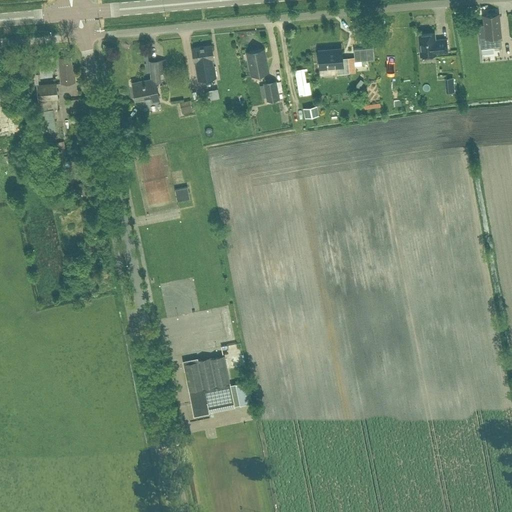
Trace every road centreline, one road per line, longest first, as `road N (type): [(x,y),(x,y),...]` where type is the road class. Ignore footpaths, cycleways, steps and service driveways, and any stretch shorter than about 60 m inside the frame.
road 1 (unclassified): [(183,511),(83,37)]
road 2 (unclassified): [(83,37),(491,0)]
road 3 (secondary): [(76,13),(227,0)]
